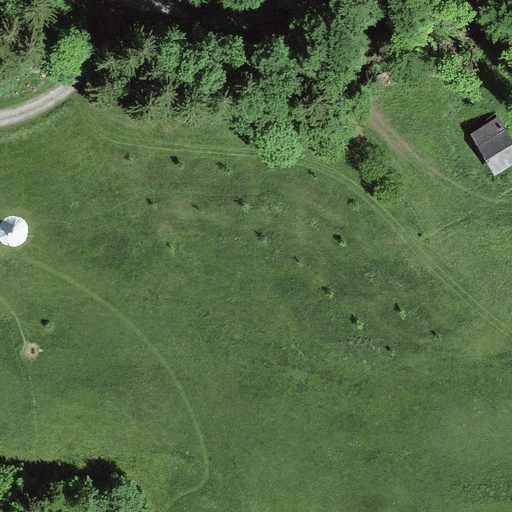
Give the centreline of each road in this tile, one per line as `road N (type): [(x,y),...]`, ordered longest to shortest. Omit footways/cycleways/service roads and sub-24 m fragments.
road 1 (track): [(134,149),(230,232),(364,275),(511,347)]
road 2 (track): [(134,149),(355,146),(453,189),(511,180)]
road 3 (track): [(0,121),(81,123),(134,149)]
road 4 (unclassified): [(153,0),(238,24),(261,23),(275,0)]
road 5 (track): [(81,123),(122,0)]
